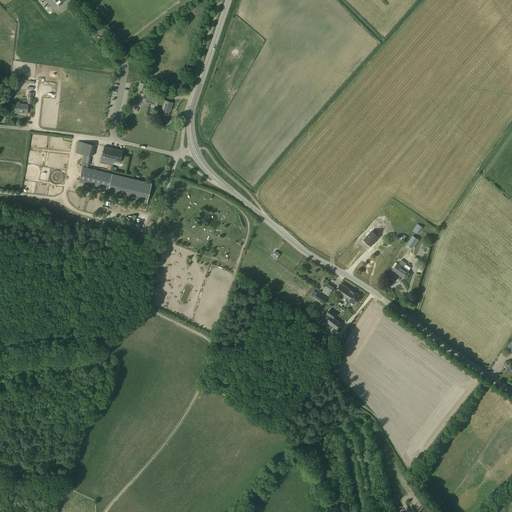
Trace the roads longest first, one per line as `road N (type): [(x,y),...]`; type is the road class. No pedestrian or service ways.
road 1 (tertiary): [(511,392),(302,250),(211,174),(194,149)]
road 2 (unclassified): [(0,126),(170,153),(194,149)]
road 3 (track): [(145,309),(87,356),(0,368)]
road 4 (tertiary): [(194,149),(190,115),(229,0)]
